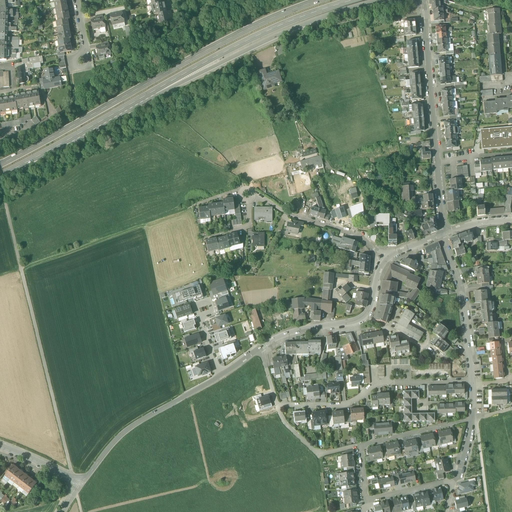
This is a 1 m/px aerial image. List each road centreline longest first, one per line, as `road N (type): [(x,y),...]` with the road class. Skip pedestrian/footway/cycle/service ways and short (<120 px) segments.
road 1 (trunk): [(315,0),(190,57),(0,163)]
road 2 (trunk): [(152,91),(295,25),(385,0)]
road 3 (trunk): [(152,91),(256,35),(344,0)]
road 4 (residential): [(392,254),(363,317),(294,331),(260,348)]
road 5 (unclassified): [(214,380),(126,429),(75,480)]
road 6 (trunk): [(0,173),(152,91)]
road 7 (residential): [(260,348),(278,405),(345,403),(375,382)]
road 8 (residential): [(421,0),(437,162)]
road 9 (residential): [(392,254),(246,194)]
road 10 (residential): [(443,232),(460,279),(472,379)]
